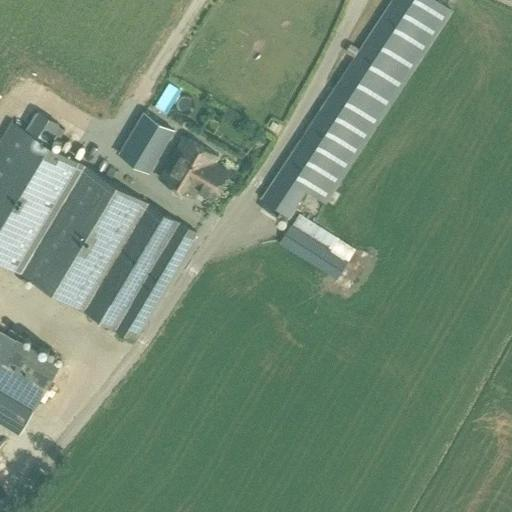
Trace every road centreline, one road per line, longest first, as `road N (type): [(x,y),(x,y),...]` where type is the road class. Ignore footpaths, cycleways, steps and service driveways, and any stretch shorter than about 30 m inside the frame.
road 1 (residential): [(3,511),(179,304),(271,171),(360,0)]
road 2 (unknown): [(195,0),(127,105),(94,114),(36,94),(0,114)]
road 3 (unknown): [(0,294),(123,370)]
